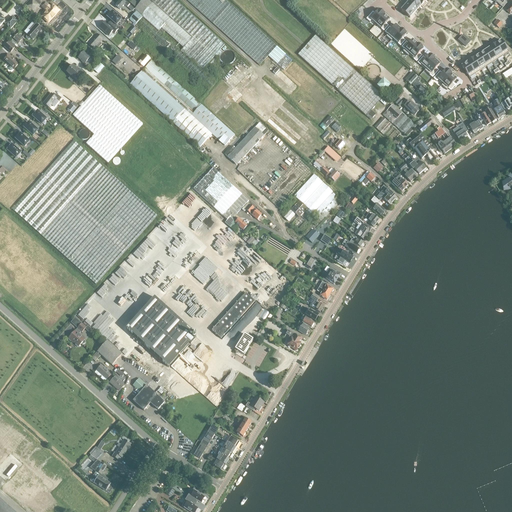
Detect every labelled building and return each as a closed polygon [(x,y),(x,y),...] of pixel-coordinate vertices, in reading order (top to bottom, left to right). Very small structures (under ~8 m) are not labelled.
[(47,11),(42,17),(48,23),(59,11),(53,5),(50,7),(44,1),(44,0),(32,0),(26,7),(32,13),(40,5),(47,11)] [(128,8),(130,5),(127,3),(126,4),(121,0),(116,6),(120,10),(125,5),(128,8)] [(174,0),(151,0),(151,1),(149,0),(142,0),(134,9),(137,11),(159,31),(161,28),(184,48),(181,51),(202,70),(212,59),(213,60),(207,67),(219,79),(227,69),(215,58),(214,57),(225,45),(174,0)] [(225,0),(186,0),(260,66),(268,56),(284,70),(293,61),(225,0)] [(414,0),(411,0),(409,2),(417,10),(421,6),(414,0)] [(409,2),(406,7),(414,14),(417,10),(409,2)] [(406,7),(402,11),(410,18),(414,14),(406,7)] [(373,13),(369,18),(376,24),(385,15),(380,11),(376,15),(373,13)] [(113,12),(108,17),(115,22),(119,17),(113,12)] [(142,17),(137,12),(129,19),(135,25),(142,17)] [(0,26),(4,23),(11,29),(18,21),(12,17),(7,23),(1,18),(2,17),(0,14),(0,26)] [(471,19),(478,27),(483,22),(475,14),(471,19)] [(385,15),(376,24),(384,31),(388,26),(385,24),(389,19),(385,15)] [(494,22),(499,28),(503,24),(498,19),(494,22)] [(114,34),(119,29),(111,22),(110,22),(110,23),(108,25),(106,22),(100,28),(109,36),(112,32),(114,34)] [(27,35),(27,36),(26,37),(26,38),(27,39),(28,40),(29,40),(30,39),(31,39),(33,40),(42,30),(36,25),(27,35)] [(390,28),(386,32),(393,39),(401,30),(397,26),(392,30),(390,28)] [(401,30),(393,39),(401,46),(405,41),(402,39),(406,34),(401,30)] [(463,33),(458,39),(466,46),(471,40),(463,33)] [(22,39),(17,35),(13,40),(18,45),(22,39)] [(93,49),(96,47),(98,48),(102,44),(100,42),(102,40),(97,35),(88,44),(93,49)] [(366,116),(383,97),(315,36),(298,55),(333,87),(334,86),(338,90),(337,90),(366,116)] [(407,43),(402,47),(410,54),(418,45),(414,41),(409,45),(407,43)] [(501,41),(495,44),(502,54),(507,50),(501,41)] [(15,48),(9,42),(4,48),(10,53),(15,48)] [(495,44),(490,48),(496,58),(502,54),(495,44)] [(418,45),(410,54),(418,61),(422,56),(419,54),(423,49),(418,45)] [(490,48),(484,52),(490,61),(496,58),(490,48)] [(79,58),(85,64),(86,63),(87,65),(91,60),(90,59),(91,58),(84,52),(79,58)] [(484,52),(479,55),(485,65),(490,61),(484,52)] [(14,70),(19,64),(9,55),(3,61),(14,70)] [(113,61),(117,64),(122,58),(118,55),(113,61)] [(146,55),(139,63),(143,67),(150,59),(146,55)] [(423,58),(419,62),(427,69),(435,60),(430,55),(426,60),(423,58)] [(479,55),(473,59),(479,68),(485,65),(479,55)] [(473,59),(468,62),(474,72),(479,68),(473,59)] [(158,66),(151,60),(130,84),(130,85),(130,84),(171,122),(200,148),(200,147),(212,135),(212,134),(225,146),(235,135),(158,66)] [(435,60),(427,69),(434,76),(438,71),(435,69),(440,64),(435,60)] [(468,62),(462,66),(468,75),(474,72),(468,62)] [(189,66),(196,71),(199,68),(192,63),(189,66)] [(82,75),(84,72),(81,70),(79,72),(73,66),(67,73),(75,80),(80,74),(82,75)] [(511,68),(502,75),(505,80),(505,79),(507,82),(509,80),(507,78),(511,74),(511,68)] [(289,86),(293,82),(280,69),(276,74),(289,86)] [(440,72),(436,77),(443,83),(452,74),(447,70),(443,75),(440,72)] [(418,77),(414,74),(407,81),(411,85),(412,84),(419,90),(417,92),(420,94),(421,94),(424,96),(428,92),(422,87),(423,86),(419,83),(421,80),(418,77)] [(443,83),(443,84),(451,90),(455,86),(452,83),(456,79),(452,74),(443,83)] [(384,92),(391,85),(384,79),(377,86),(384,92)] [(108,163),(122,147),(143,124),(100,86),(84,103),(82,102),(79,106),(80,107),(73,116),(94,135),(86,144),(108,163)] [(236,101),(243,94),(235,86),(228,94),(236,101)] [(272,123),(274,120),(259,108),(265,100),(249,87),(240,98),(272,123)] [(59,101),(61,98),(56,94),(54,96),(51,94),(43,104),(49,108),(57,99),(59,101)] [(499,102),(503,108),(506,113),(508,112),(509,113),(511,110),(511,103),(511,102),(510,101),(507,95),(501,99),(502,100),(499,102)] [(406,100),(403,103),(398,99),(395,103),(399,107),(402,104),(415,116),(420,110),(415,106),(409,101),(408,102),(406,100)] [(499,119),(505,115),(498,103),(495,105),(497,109),(494,111),(499,119)] [(452,104),(441,112),(445,117),(456,110),(452,104)] [(397,112),(398,111),(392,105),(383,115),(392,123),(395,119),(396,119),(400,115),(397,113),(397,112)] [(497,120),(490,110),(485,113),(492,123),(497,120)] [(33,116),(42,124),(46,120),(47,120),(49,118),(41,111),(39,113),(38,112),(36,114),(36,113),(33,116)] [(371,120),(373,118),(376,114),(372,111),(367,116),(371,120)] [(485,113),(481,116),(487,126),(491,124),(485,113)] [(393,124),(404,135),(407,137),(409,135),(414,130),(413,130),(416,126),(414,124),(402,114),(393,124)] [(482,121),(478,116),(478,115),(476,116),(475,114),(470,117),(474,123),(475,126),(478,131),(483,128),(480,123),(482,121)] [(324,131),(334,120),(329,116),(320,126),(324,131)] [(392,143),(400,133),(383,117),(374,127),(392,143)] [(467,131),(462,124),(460,120),(456,123),(458,126),(457,127),(457,128),(453,131),(456,135),(460,141),(467,136),(465,133),(467,131)] [(29,131),(33,135),(38,130),(37,130),(39,127),(33,122),(31,124),(29,123),(27,125),(27,124),(24,127),(29,131)] [(427,122),(420,127),(422,130),(429,125),(427,122)] [(228,157),(237,165),(264,136),(261,134),(265,129),(259,123),(255,128),(234,150),(232,148),(226,154),(228,156),(228,157)] [(478,131),(475,126),(474,123),(471,125),(467,127),(468,130),(471,128),(474,134),(478,131)] [(341,129),(340,128),(341,126),(338,124),(337,125),(335,124),(331,128),(338,133),(341,129)] [(303,129),(299,133),(310,143),(313,139),(303,129)] [(442,130),(440,131),(435,134),(438,138),(442,142),(448,138),(442,130)] [(330,145),(337,138),(331,132),(324,139),(330,145)] [(19,136),(16,139),(25,147),(29,142),(27,140),(29,137),(24,133),(22,135),(21,134),(19,136)] [(421,135),(412,143),(410,140),(407,143),(413,150),(414,149),(422,159),(427,155),(434,163),(438,159),(432,151),(433,150),(421,135)] [(447,142),(444,145),(449,151),(453,148),(452,147),(455,144),(451,138),(447,141),(447,142)] [(333,143),(334,144),(336,146),(335,147),(340,151),(345,145),(341,141),(340,141),(337,139),(333,143)] [(102,167),(74,141),(12,210),(36,231),(96,285),(157,216),(102,167)] [(305,153),(308,148),(299,141),(295,146),(305,153)] [(10,147),(7,150),(16,158),(21,153),(18,151),(20,148),(16,144),(14,146),(13,146),(12,145),(10,147)] [(444,145),(438,149),(436,146),(433,148),(436,152),(439,150),(441,153),(443,152),(445,154),(449,151),(444,145)] [(324,151),(328,154),(337,162),(340,159),(341,158),(328,147),(324,151)] [(33,149),(29,153),(25,150),(23,152),(29,158),(36,151),(33,149)] [(424,166),(420,162),(421,162),(418,158),(414,162),(423,172),(426,169),(424,166)] [(313,165),(321,171),(323,169),(315,162),(313,165)] [(423,172),(414,162),(413,164),(416,167),(414,168),(419,175),(423,172)] [(379,164),(374,169),(379,173),(383,168),(379,164)] [(250,205),(247,203),(249,201),(213,168),(194,189),(227,220),(231,224),(233,221),(229,218),(234,213),(236,215),(242,208),(245,211),(246,210),(250,214),(250,213),(252,215),(252,216),(257,220),(261,215),(250,205)] [(335,182),(340,177),(334,172),(331,175),(329,173),(324,168),(323,169),(321,171),(327,176),(335,182)] [(407,169),(405,170),(414,180),(417,177),(411,170),(410,172),(407,169)] [(414,180),(405,170),(404,172),(407,175),(405,176),(411,183),(414,180)] [(314,174),(294,196),(292,198),(279,212),(289,221),(295,214),(298,217),(291,224),(311,243),(320,233),(315,229),(323,221),(342,200),(314,174)] [(511,175),(510,174),(508,177),(509,178),(508,179),(502,183),(503,191),(510,189),(509,188),(508,186),(508,187),(507,185),(509,184),(511,181),(511,175)] [(400,175),(397,178),(395,180),(405,189),(408,186),(404,182),(406,180),(400,175)] [(273,177),(266,184),(271,189),(278,181),(273,177)] [(405,189),(395,180),(393,178),(389,182),(395,188),(396,187),(402,192),(405,189)] [(397,198),(391,193),(389,191),(385,188),(384,190),(383,191),(394,202),(397,198)] [(394,202),(383,191),(378,197),(377,196),(375,198),(379,201),(384,196),(386,198),(384,199),(391,205),(394,202)] [(382,216),(386,211),(381,207),(383,205),(374,198),(371,201),(376,206),(373,209),(382,216)] [(352,212),(356,207),(349,203),(346,208),(352,212)] [(341,218),(345,213),(340,210),(337,215),(341,218)] [(368,214),(366,212),(364,214),(376,224),(379,220),(373,215),(372,217),(368,214)] [(376,224),(364,214),(361,218),(373,227),(376,224)] [(243,230),(247,226),(239,218),(235,223),(243,230)] [(363,223),(360,221),(357,219),(351,227),(367,237),(370,233),(368,232),(369,231),(370,232),(372,228),(363,223)] [(367,237),(351,227),(349,230),(355,235),(358,237),(364,241),(367,237)] [(155,232),(91,299),(113,302),(115,286),(125,287),(121,283),(123,282),(122,281),(124,279),(119,280),(118,277),(120,276),(120,272),(130,273),(130,271),(133,270),(134,269),(135,264),(137,263),(138,265),(144,264),(147,266),(149,265),(154,266),(155,261),(156,261),(154,249),(158,245),(159,247),(160,244),(165,241),(155,232)] [(321,241),(328,245),(332,239),(325,234),(321,241)] [(250,244),(255,239),(252,236),(247,242),(250,244)] [(360,247),(363,243),(357,239),(354,243),(360,247)] [(350,242),(347,248),(356,254),(359,249),(357,248),(358,247),(350,242)] [(345,252),(340,249),(334,259),(344,266),(344,265),(343,265),(345,261),(349,264),(353,257),(345,252)] [(252,274),(263,261),(262,257),(257,252),(256,253),(256,258),(255,259),(253,260),(257,263),(254,263),(255,267),(253,269),(250,267),(252,266),(250,265),(251,264),(247,265),(241,271),(247,276),(249,274),(252,274)] [(317,261),(311,257),(305,266),(311,270),(317,261)] [(323,280),(329,284),(330,282),(334,285),(336,282),(336,281),(337,280),(337,279),(339,277),(339,276),(335,274),(336,272),(330,268),(323,280)] [(333,289),(327,285),(322,282),(319,288),(323,291),(330,295),(333,289)] [(319,288),(317,287),(315,290),(317,291),(320,292),(321,291),(322,292),(320,296),(327,300),(330,295),(323,291),(319,288)] [(221,339),(255,302),(246,294),(212,331),(221,339)] [(324,306),(319,304),(317,302),(318,300),(312,296),(310,298),(312,299),(310,303),(311,303),(310,307),(320,313),(324,306)] [(169,367),(170,366),(190,344),(191,345),(195,340),(194,339),(194,340),(190,336),(190,335),(189,335),(192,332),(155,298),(126,329),(169,367)] [(318,316),(308,310),(305,315),(315,321),(318,316)] [(311,328),(314,323),(306,317),(302,323),(311,328)] [(82,333),(86,328),(75,318),(71,323),(78,328),(77,329),(78,329),(75,331),(68,339),(72,342),(72,341),(79,347),(85,340),(79,335),(81,332),(82,333)] [(306,336),(309,330),(307,328),(307,327),(303,324),(299,331),(306,336)] [(302,339),(292,333),(288,331),(284,338),(288,340),(290,337),(292,338),(291,340),(300,345),(301,343),(300,343),(302,339)] [(244,334),(240,342),(249,347),(254,339),(244,334)] [(300,345),(291,340),(288,346),(296,351),(300,345)] [(107,341),(106,342),(92,359),(95,362),(101,356),(112,366),(122,354),(107,341)] [(249,347),(240,342),(235,349),(244,355),(249,347)] [(134,371),(139,365),(134,360),(128,366),(126,363),(124,365),(133,373),(134,371)] [(111,375),(107,370),(108,369),(106,367),(104,368),(101,366),(96,371),(106,380),(111,375)] [(119,392),(125,386),(115,377),(110,383),(119,392)] [(158,410),(165,403),(157,396),(158,396),(147,386),(139,379),(133,386),(141,393),(133,402),(144,411),(151,404),(158,410)] [(161,386),(157,392),(161,395),(163,391),(165,393),(167,390),(161,386)] [(255,397),(250,404),(248,403),(246,407),(253,412),(255,409),(259,411),(264,403),(255,397)] [(232,406),(237,409),(242,412),(245,406),(240,404),(239,405),(234,402),(232,406)] [(245,419),(242,424),(249,427),(252,423),(248,420),(249,420),(247,419),(246,419),(245,419)] [(214,423),(212,426),(209,430),(215,434),(220,427),(214,423)] [(249,427),(242,424),(239,428),(246,432),(249,427)] [(246,432),(239,428),(236,433),(238,434),(237,435),(239,436),(239,435),(243,437),(246,432)] [(231,437),(227,443),(236,448),(240,443),(231,437)] [(123,442),(121,445),(119,444),(117,446),(120,448),(116,453),(115,453),(112,456),(118,460),(120,457),(122,458),(130,446),(123,442)] [(236,448),(227,443),(224,449),(233,454),(236,448)] [(96,462),(104,452),(96,446),(90,453),(91,454),(89,457),(96,462)] [(233,454),(224,449),(220,454),(229,460),(233,454)] [(229,460),(220,454),(217,460),(226,466),(229,460)] [(226,466),(217,460),(213,466),(222,471),(226,466)] [(107,467),(98,461),(97,461),(91,468),(100,474),(99,475),(108,480),(108,479),(101,475),(107,467)] [(90,481),(106,492),(111,484),(107,481),(108,480),(99,475),(96,472),(90,481)] [(178,498),(180,493),(169,488),(167,494),(172,496),(178,498)] [(187,498),(195,503),(197,501),(201,503),(205,497),(192,489),(187,498)] [(88,490),(76,508),(77,509),(79,511),(79,510),(81,511),(86,511),(87,511),(88,511),(89,511),(91,511),(92,511),(96,504),(97,502),(95,500),(97,496),(88,490)] [(195,503),(187,498),(182,506),(190,511),(195,511),(198,508),(194,506),(195,503)]
